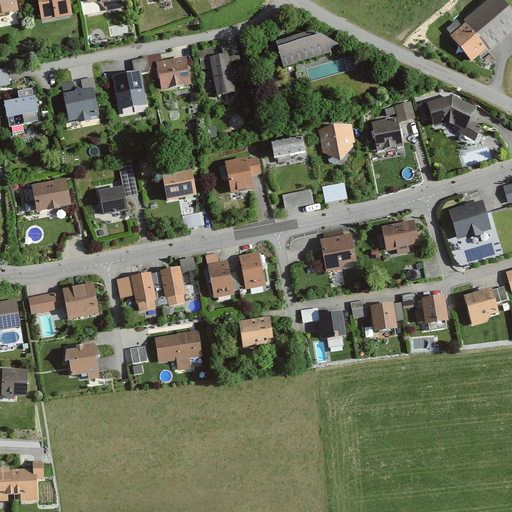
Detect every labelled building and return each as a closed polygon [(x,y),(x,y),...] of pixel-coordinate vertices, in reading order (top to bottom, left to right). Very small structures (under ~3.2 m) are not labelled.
[(12,0),(0,0),(0,15),(15,13),(12,0)] [(68,16),(64,0),(34,0),(38,22),(68,16)] [(120,10),(117,0),(84,0),(86,6),(100,3),(103,14),(120,10)] [(487,52),(511,31),(511,17),(496,0),(488,0),(461,23),(463,25),(460,28),(455,22),(445,31),(450,36),(447,38),(469,64),(485,50),(487,52)] [(334,49),(310,34),(272,46),(280,71),(326,57),(325,52),(334,49)] [(235,46),(219,48),(221,58),(207,60),(213,99),(232,96),(226,63),(237,61),(235,46)] [(159,64),(158,56),(146,59),(148,71),(154,70),(158,94),(188,88),(182,60),(159,64)] [(132,75),(110,79),(116,112),(143,107),(137,77),(146,75),(144,60),(130,63),(132,75)] [(0,68),(0,86),(12,84),(8,67),(0,68)] [(78,82),(81,92),(75,89),(72,94),(61,97),(66,124),(75,123),(75,126),(87,123),(87,120),(95,118),(90,94),(93,93),(90,80),(78,82)] [(28,100),(26,92),(15,94),(16,102),(0,105),(0,106),(3,121),(20,118),(22,126),(34,124),(32,116),(35,115),(32,99),(28,100)] [(474,111),(451,98),(425,105),(432,129),(445,125),(473,142),(480,130),(468,122),(474,111)] [(409,103),(393,108),(398,124),(413,119),(409,103)] [(399,147),(394,121),(369,126),(374,152),(399,147)] [(337,166),(354,146),(350,126),(316,132),(321,155),(337,166)] [(302,154),(299,140),(268,147),(272,161),(302,154)] [(244,162),(244,161),(222,165),(228,196),(249,192),(247,178),(258,176),(256,160),(244,162)] [(130,168),(117,170),(122,200),(136,197),(130,168)] [(193,198),(188,172),(159,177),(164,204),(193,198)] [(62,182),(29,189),(34,215),(68,208),(62,182)] [(342,185),(321,189),(324,205),(345,201),(342,185)] [(511,203),(511,185),(502,189),(508,205),(511,203)] [(119,189),(96,193),(100,216),(123,212),(119,189)] [(312,205),(309,192),(281,198),(284,211),(312,205)] [(488,231),(480,203),(447,213),(456,241),(464,239),(464,241),(480,237),(479,233),(488,231)] [(202,212),(181,216),(184,229),(204,225),(202,212)] [(415,248),(411,224),(380,229),(384,254),(394,252),(395,257),(407,255),(406,250),(415,248)] [(339,271),(343,266),(353,265),(349,237),(318,242),(324,274),(339,271)] [(227,274),(225,263),(218,265),(216,256),(205,258),(213,300),(232,296),(231,292),(243,289),(243,292),(262,288),(255,255),(236,259),(239,271),(227,274)] [(191,260),(179,263),(181,274),(193,271),(191,260)] [(148,276),(147,275),(115,281),(119,301),(131,299),(133,307),(136,307),(137,315),(154,312),(153,303),(162,301),(165,301),(167,309),(182,307),(180,298),(182,298),(177,270),(157,274),(157,275),(148,276)] [(95,316),(89,286),(59,292),(59,294),(27,300),(30,313),(62,307),(65,322),(95,316)] [(470,328),(486,323),(488,317),(495,315),(493,306),(505,302),(501,289),(489,292),(489,291),(461,298),(470,328)] [(414,296),(400,298),(402,311),(416,309),(414,296)] [(441,298),(419,302),(423,326),(445,322),(441,298)] [(13,301),(0,303),(0,330),(17,327),(13,301)] [(363,303),(350,305),(351,312),(352,312),(353,317),(361,316),(360,314),(364,313),(363,303)] [(393,333),(389,307),(369,310),(373,336),(393,333)] [(315,310),(299,312),(301,324),(316,323),(315,310)] [(346,336),(342,310),(321,313),(325,339),(346,336)] [(271,345),(267,318),(237,323),(241,349),(271,345)] [(195,333),(153,340),(157,366),(174,363),(176,372),(189,370),(187,361),(200,358),(195,333)] [(91,360),(95,359),(91,346),(73,348),(73,351),(63,352),(61,364),(65,364),(67,377),(85,375),(86,381),(95,380),(91,360)] [(143,349),(128,351),(130,365),(145,363),(143,349)] [(0,396),(7,401),(13,397),(23,398),(25,372),(0,370),(0,371),(0,396)] [(0,471),(0,502),(5,502),(5,497),(17,497),(17,503),(33,502),(32,481),(41,481),(41,465),(29,465),(29,471),(0,471)]
